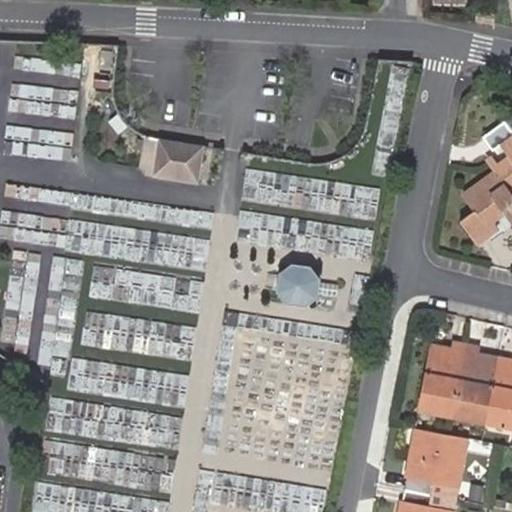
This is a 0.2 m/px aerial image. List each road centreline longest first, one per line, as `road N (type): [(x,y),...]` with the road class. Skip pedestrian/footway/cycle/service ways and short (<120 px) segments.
road 1 (residential): [(31,12),(404,33)]
road 2 (residential): [(393,276),(450,41)]
road 3 (residential): [(346,511),(393,276)]
road 4 (residential): [(511,302),(393,276)]
